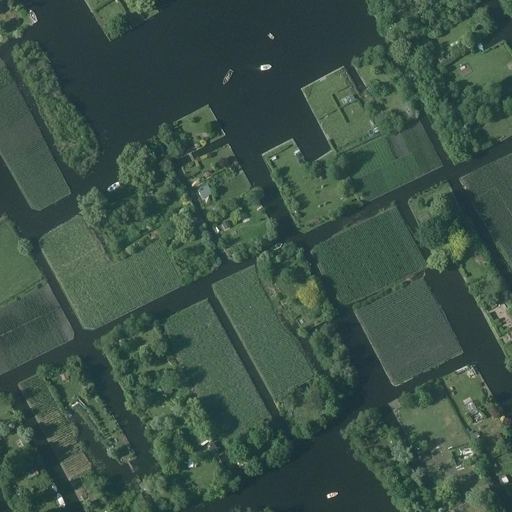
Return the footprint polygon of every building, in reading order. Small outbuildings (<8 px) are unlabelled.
[(460,67),(463,75),(473,71),(469,63),(460,67)] [(203,200),(213,195),(207,186),(198,192),(203,200)] [(225,231),(231,228),(228,222),(222,225),(225,231)] [(326,349),(333,345),(328,337),(321,341),(326,349)] [(170,383),(163,387),(167,396),(174,393),(170,383)] [(509,483),(505,476),(500,478),(504,486),(509,483)]
